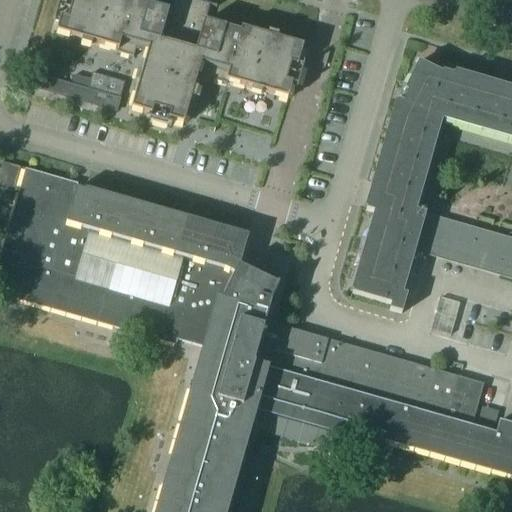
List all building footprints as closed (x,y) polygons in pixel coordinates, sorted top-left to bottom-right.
[(171,0),(167,12),(148,7),(132,2),(133,0),(59,0),(54,20),(55,21),(56,18),(60,20),(56,33),(117,51),(116,53),(133,58),(135,51),(147,54),(130,110),(149,115),(147,120),(145,119),(145,120),(170,128),(170,126),(168,126),(169,121),(183,125),(195,84),(208,88),(210,80),(226,85),(226,82),(287,100),(292,87),(296,88),(295,90),(296,91),(304,65),(302,65),(302,67),(297,66),(303,48),(241,30),(240,33),(205,23),(209,6),(216,8),(216,7),(191,0),(171,0)] [(84,190),(84,192),(76,190),(77,185),(25,171),(0,257),(0,290),(19,296),(18,301),(175,346),(177,340),(202,348),(154,511),(227,511),(250,432),(255,413),(350,440),(352,434),(435,458),(511,479),(511,91),(453,75),(453,76),(442,73),(441,75),(418,63),(398,103),(397,102),(373,184),(366,210),(365,211),(375,214),(352,295),(390,306),(389,311),(401,315),(406,296),(402,295),(415,252),(511,279),(511,423),(511,426),(498,422),(495,434),(471,428),(483,385),(437,372),(320,339),(265,323),(267,315),(271,300),(280,283),(278,282),(276,286),(239,268),(241,262),(248,237),(247,237),(84,190)] [(37,76),(34,88),(41,90),(44,78),(37,76)] [(73,76),(71,84),(87,89),(89,81),(73,76)] [(44,78),(41,90),(47,92),(51,80),(44,78)] [(51,80),(47,92),(54,94),(58,82),(51,80)] [(58,82),(54,94),(61,96),(65,84),(58,82)] [(65,84),(61,96),(68,98),(71,86),(65,84)] [(71,86),(68,98),(75,100),(78,88),(71,86)] [(78,88),(75,100),(82,102),(85,90),(78,88)] [(85,90),(82,102),(88,104),(92,92),(85,90)] [(92,92),(88,104),(95,106),(99,94),(92,92)] [(99,94),(95,106),(102,108),(106,95),(99,94)] [(106,95),(102,108),(109,110),(112,97),(106,95)] [(112,97),(109,110),(116,112),(119,99),(112,97)]
